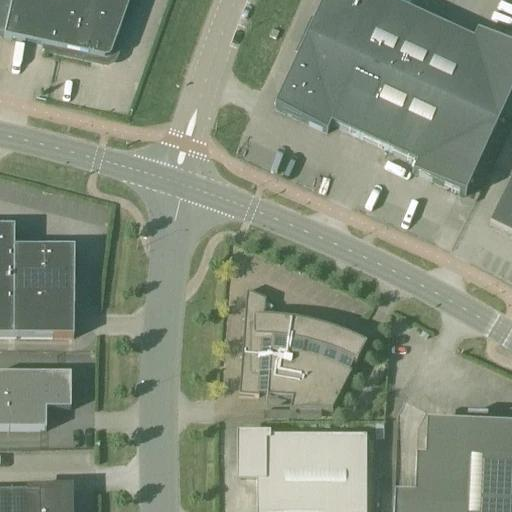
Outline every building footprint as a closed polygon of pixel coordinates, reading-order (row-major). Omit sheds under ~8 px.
[(0,0),(0,39),(43,49),(42,54),(57,58),(91,65),(96,63),(97,64),(98,65),(99,66),(101,67),(103,68),(104,68),(106,68),(107,68),(109,68),(111,67),(112,66),(114,65),(115,63),(116,62),(116,60),(117,59),(117,57),(117,56),(117,54),(116,53),(116,52),(120,49),(137,1),(134,0),(0,0)] [(473,43),(387,4),(388,0),(324,0),(273,112),(326,136),(330,127),(387,154),(416,167),(412,175),(465,200),(511,96),(511,50),(477,34),(473,43)] [(511,180),(489,228),(511,239),(511,180)] [(0,339),(73,340),(73,251),(13,250),(13,230),(0,230),(0,339)] [(355,367),(365,348),(356,343),(349,340),(341,337),(335,334),(326,332),(319,329),(311,327),(303,326),(295,324),(287,323),(279,322),(272,321),(264,321),(265,302),(245,294),(238,398),(258,399),(258,396),(266,397),(265,400),(292,402),(289,414),(331,414),(351,376),(348,374),(353,365),(355,367)] [(70,377),(0,376),(0,432),(45,433),(45,412),(70,412),(70,377)] [(511,511),(511,433),(484,432),(485,421),(487,421),(487,419),(467,417),(467,419),(469,420),(468,430),(426,429),(424,460),(416,460),(414,498),(394,497),(393,511),(511,511)] [(364,511),(365,440),(240,440),(240,481),(256,481),(255,511),(364,511)] [(0,511),(69,511),(70,492),(27,493),(27,496),(0,496),(0,511)]
